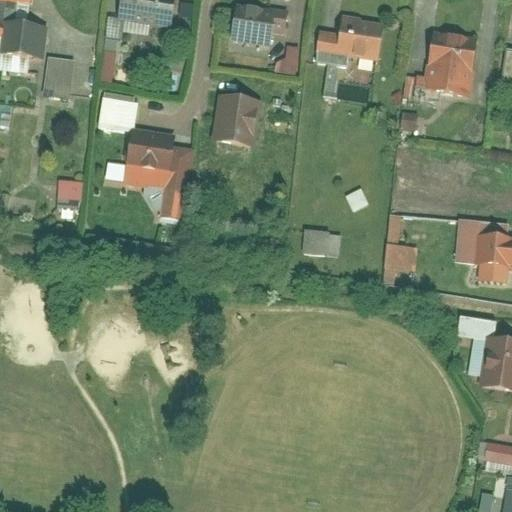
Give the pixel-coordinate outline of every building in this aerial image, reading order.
[(119,0),(116,23),(169,31),(173,0),(119,0)] [(234,6),(227,44),(269,51),(271,39),(281,40),(286,15),(234,6)] [(383,26),(339,19),(333,58),(376,65),(383,26)] [(2,24),(0,39),(0,56),(41,61),(45,29),(2,24)] [(414,80),(412,92),(468,99),(476,39),(429,33),(422,81),(414,80)] [(298,79),(302,52),(290,50),(288,64),(280,63),(278,76),(298,79)] [(46,98),(72,102),(77,65),(50,62),(46,98)] [(218,97),(210,143),(253,150),(261,104),(218,97)] [(145,175),(167,178),(173,136),(129,130),(123,172),(126,172),(124,186),(143,189),(145,175)] [(83,205),(83,185),(61,184),(61,205),(83,205)] [(408,266),(395,264),(398,232),(386,231),(378,304),(392,306),(394,289),(406,290),(409,290),(411,287),(412,272),(412,270),(408,266)] [(473,287),(506,289),(508,271),(511,271),(511,240),(477,238),(473,287)] [(301,249),(298,273),(336,277),(338,256),(327,255),(327,251),(301,249)] [(511,345),(485,341),(477,391),(511,397),(511,345)] [(511,449),(491,446),(488,465),(511,469),(511,449)]
